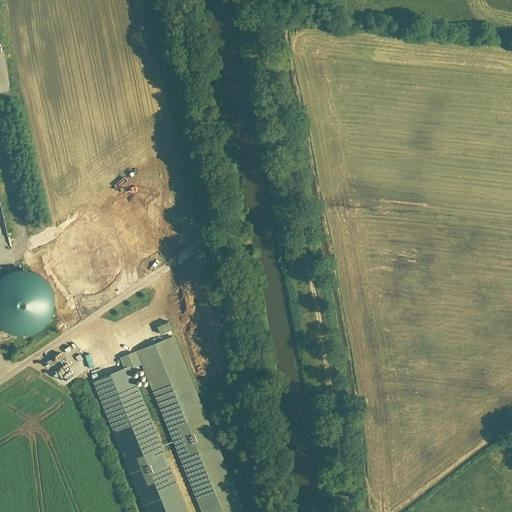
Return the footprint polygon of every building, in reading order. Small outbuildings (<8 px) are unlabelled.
[(0,330),(5,333),(13,336),(20,336),(28,335),(35,332),(42,327),(47,321),(50,314),(51,306),(51,298),(49,291),(45,284),(39,279),(33,274),(25,272),(17,271),(10,273),(2,276),(0,277),(0,330)] [(221,338),(221,324),(212,324),(212,338),(221,338)] [(170,338),(164,325),(155,329),(161,341),(170,338)] [(136,351),(200,511),(244,511),(173,336),(170,338),(161,341),(136,351)] [(47,359),(52,379),(67,375),(66,371),(69,370),(64,354),(47,359)] [(187,511),(130,366),(92,380),(144,511),(187,511)]
